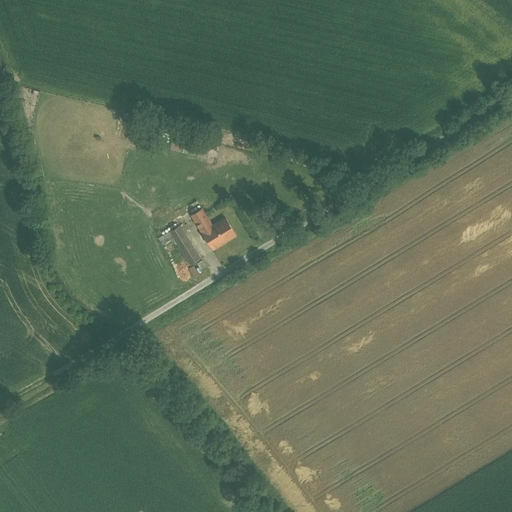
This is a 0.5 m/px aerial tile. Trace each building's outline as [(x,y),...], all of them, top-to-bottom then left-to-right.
[(176,126),(160,122),(155,141),(171,145),(176,126)] [(212,225),(202,208),(192,215),(202,232),(212,226),(212,225)] [(236,234),(226,218),(212,226),(202,232),(213,249),(236,234)] [(200,259),(180,226),(159,239),(162,244),(174,237),(192,264),(200,259)] [(202,260),(198,263),(202,269),(206,266),(202,260)] [(200,275),(194,266),(190,269),(194,277),(195,278),(200,275)] [(190,279),(194,277),(189,269),(185,272),(190,279)]
